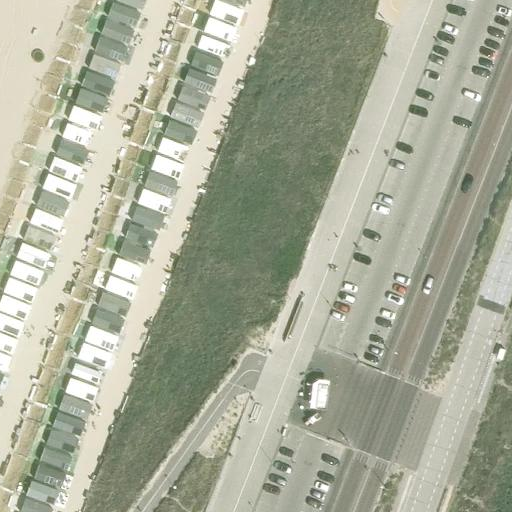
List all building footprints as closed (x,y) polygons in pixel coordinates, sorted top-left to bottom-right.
[(116,95),(145,0),(113,0),(87,87),(116,95)] [(217,0),(213,14),(239,21),(244,0),(217,0)] [(201,18),(128,242),(122,240),(112,271),(140,280),(161,215),(167,217),(217,60),(221,61),(232,28),(201,18)] [(85,163),(103,115),(75,105),(57,153),(85,163)] [(0,299),(0,390),(78,166),(50,156),(0,299)] [(99,273),(24,511),(47,511),(50,505),(58,507),(63,490),(64,491),(118,316),(125,318),(135,284),(99,273)]
